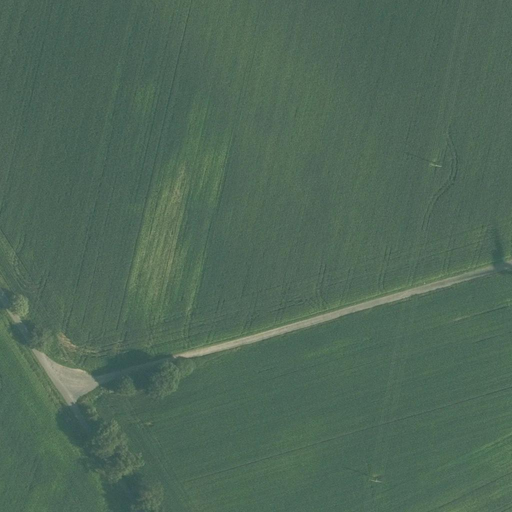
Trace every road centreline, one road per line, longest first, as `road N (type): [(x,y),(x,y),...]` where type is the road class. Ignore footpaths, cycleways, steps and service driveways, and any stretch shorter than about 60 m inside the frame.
road 1 (track): [(511,263),(65,394)]
road 2 (unclassified): [(0,294),(140,511)]
